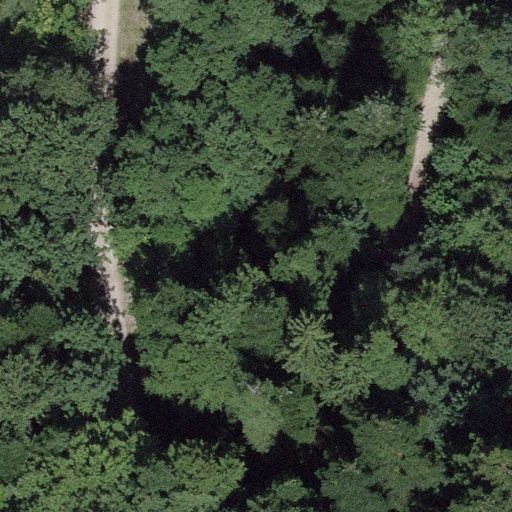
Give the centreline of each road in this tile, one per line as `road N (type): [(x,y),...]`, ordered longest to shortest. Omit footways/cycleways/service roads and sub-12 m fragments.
road 1 (track): [(119,337),(335,309),(388,282),(419,234),(434,163),(441,45),(457,0)]
road 2 (track): [(113,0),(106,149),(134,511)]
